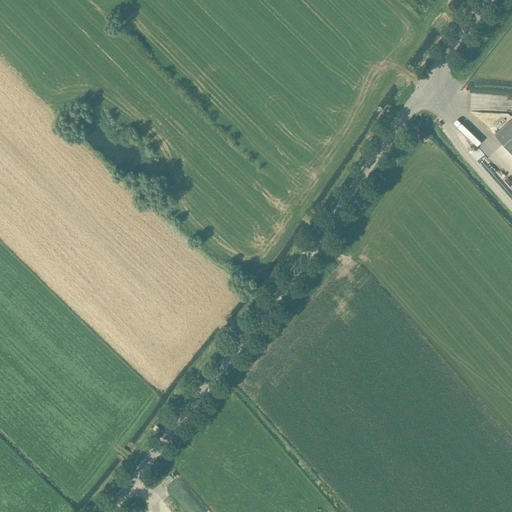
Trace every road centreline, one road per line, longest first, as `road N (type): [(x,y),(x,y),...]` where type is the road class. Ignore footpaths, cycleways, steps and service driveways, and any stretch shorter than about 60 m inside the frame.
road 1 (unclassified): [(108,511),(298,273),(412,101),(491,0)]
road 2 (unknown): [(426,83),(511,188)]
